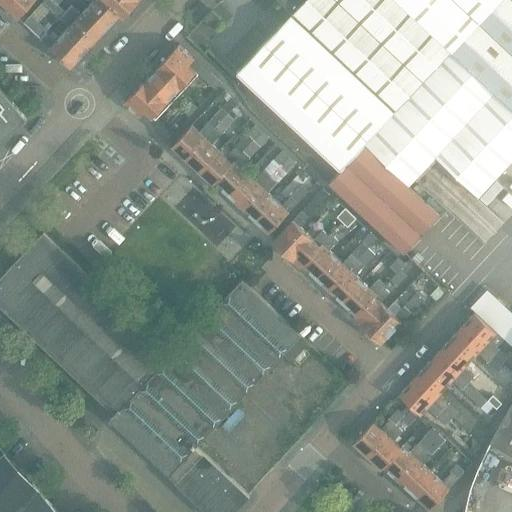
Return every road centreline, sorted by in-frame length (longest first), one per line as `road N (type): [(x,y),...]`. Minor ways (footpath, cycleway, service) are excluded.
road 1 (residential): [(116,511),(0,374)]
road 2 (residential): [(388,374),(271,266)]
road 3 (unclassified): [(80,104),(178,0)]
